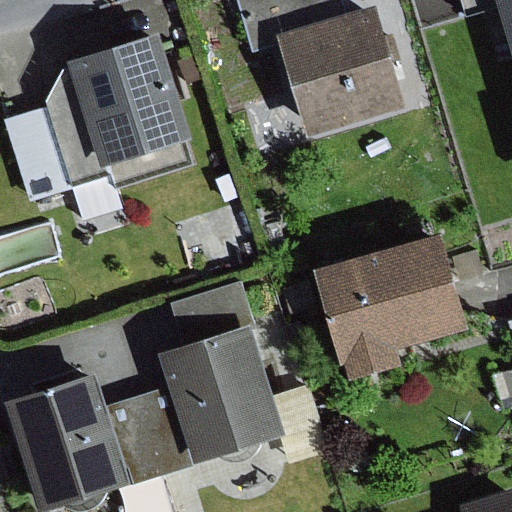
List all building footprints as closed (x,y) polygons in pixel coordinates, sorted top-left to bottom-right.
[(279,45),(308,140),(408,110),(377,6),(348,15),(343,0),(236,0),(252,53),(279,45)] [(511,0),(458,0),(464,20),(498,11),(511,59),(511,0)] [(47,108),(4,121),(30,204),(113,178),(116,190),(193,165),(186,143),(194,140),(161,34),(68,63),(69,68),(64,70),(46,103),(47,108)] [(314,270),(340,367),(346,366),(351,384),(402,370),(397,350),(469,330),(442,235),(314,270)] [(184,346),(160,353),(170,386),(194,466),(286,437),(252,325),(255,323),(242,282),(171,304),(184,346)] [(98,377),(4,406),(36,511),(44,511),(132,485),(107,407),(98,377)] [(194,466),(170,386),(107,407),(132,485),(194,466)] [(511,511),(511,490),(461,506),(462,511),(511,511)]
